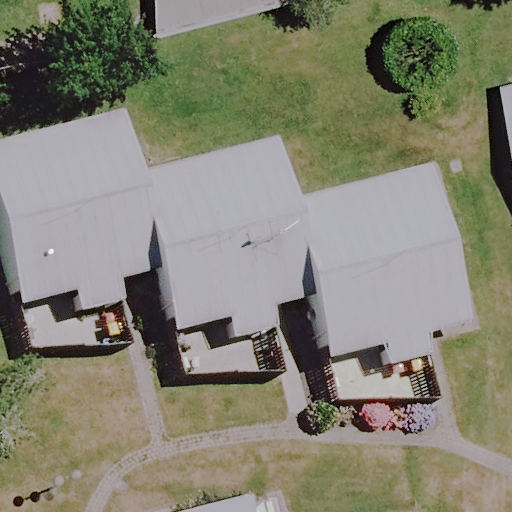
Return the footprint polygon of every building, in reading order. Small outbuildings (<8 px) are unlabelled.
[(298,0),(167,0),(169,30),(298,0)] [(511,77),(496,81),(511,150),(511,77)] [(0,151),(0,306),(3,317),(51,305),(57,330),(116,315),(110,290),(128,286),(146,282),(122,186),(107,125),(0,151)] [(146,282),(160,341),(205,330),(210,350),(265,336),(260,316),(279,312),(299,307),(276,212),(261,152),(122,186),(146,282)] [(299,307),(315,370),(361,358),(367,383),(408,373),(402,348),(449,337),(410,179),(276,212),(299,307)] [(256,511),(250,493),(186,511),(256,511)]
